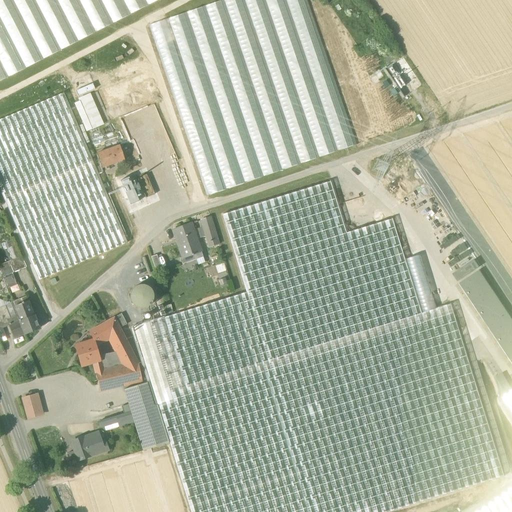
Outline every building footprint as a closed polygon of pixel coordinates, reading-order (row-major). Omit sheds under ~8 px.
[(0,0),(0,80),(157,0),(0,0)] [(222,0),(149,25),(207,194),(356,144),(307,0),(222,0)] [(393,54),(383,60),(387,65),(396,58),(393,54)] [(415,80),(402,59),(397,63),(410,83),(415,80)] [(392,66),(387,70),(400,90),(405,86),(392,66)] [(0,120),(0,190),(38,281),(127,243),(83,139),(76,122),(64,93),(0,120)] [(90,93),(72,100),(84,131),(103,124),(90,93)] [(145,117),(147,122),(157,118),(151,102),(142,105),(147,116),(145,117)] [(139,113),(122,120),(126,131),(143,123),(139,113)] [(96,154),(101,169),(124,161),(119,146),(96,154)] [(132,177),(141,197),(150,194),(141,173),(132,177)] [(132,200),(122,176),(115,180),(125,203),(132,200)] [(246,293),(241,294),(265,372),(270,370),(302,471),(188,507),(189,511),(388,511),(504,476),(451,305),(421,314),(391,219),(346,233),(330,182),(222,215),(246,293)] [(204,233),(207,242),(216,238),(210,217),(201,221),(203,228),(199,229),(200,234),(204,233)] [(201,251),(196,239),(197,239),(191,223),(173,230),(178,246),(182,257),(183,258),(194,254),(201,251)] [(180,258),(182,265),(196,260),(194,254),(183,258),(182,257),(180,258)] [(157,255),(151,257),(155,268),(160,266),(157,255)] [(9,262),(13,273),(26,268),(22,257),(9,262)] [(460,284),(511,362),(511,322),(478,272),(460,284)] [(150,289),(143,285),(135,287),(130,293),(131,301),(136,307),(144,308),(151,304),(153,296),(150,289)] [(187,503),(188,507),(302,471),(270,370),(265,372),(241,294),(130,329),(147,383),(154,406),(157,405),(169,443),(176,467),(187,503)] [(21,321),(19,321),(17,322),(15,316),(9,318),(5,306),(0,307),(0,325),(1,325),(8,323),(14,338),(25,334),(38,329),(28,302),(15,307),(21,321)] [(116,317),(121,328),(127,325),(121,314),(116,317)] [(117,354),(124,365),(137,362),(114,318),(94,329),(102,343),(109,339),(117,354)] [(76,346),(82,366),(93,363),(100,361),(99,360),(96,346),(102,343),(94,329),(89,331),(94,341),(76,346)] [(100,361),(93,363),(95,372),(111,368),(118,366),(124,365),(117,354),(99,360),(100,361)] [(124,365),(118,366),(123,386),(142,382),(137,362),(124,365)] [(115,388),(123,386),(118,366),(111,368),(115,388)] [(100,392),(115,388),(111,368),(95,372),(100,392)] [(134,422),(143,451),(169,443),(157,405),(154,406),(147,383),(124,390),(129,408),(134,422)] [(27,420),(44,415),(38,394),(21,399),(27,420)] [(118,422),(119,426),(132,422),(128,408),(115,412),(118,422)] [(100,428),(118,422),(115,412),(97,417),(100,428)] [(74,451),(78,461),(80,460),(108,451),(105,442),(101,443),(98,433),(71,442),(74,451)] [(68,454),(73,471),(83,468),(80,460),(78,461),(74,451),(68,454)] [(511,511),(511,489),(477,511),(511,511)]
